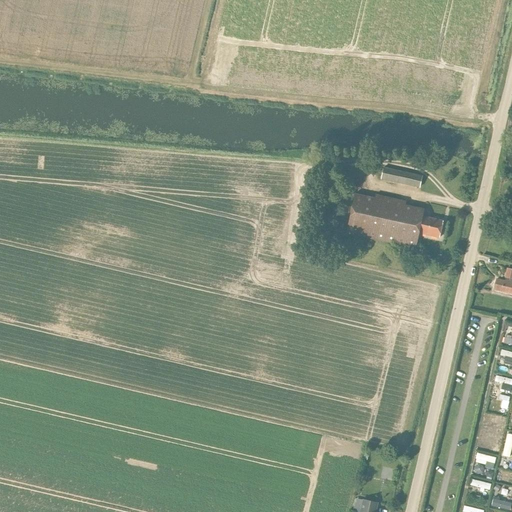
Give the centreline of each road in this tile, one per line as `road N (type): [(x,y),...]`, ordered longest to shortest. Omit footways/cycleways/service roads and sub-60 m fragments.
road 1 (track): [(501,119),(388,96),(0,59)]
road 2 (unclassified): [(410,511),(511,72)]
road 3 (track): [(360,162),(0,135)]
